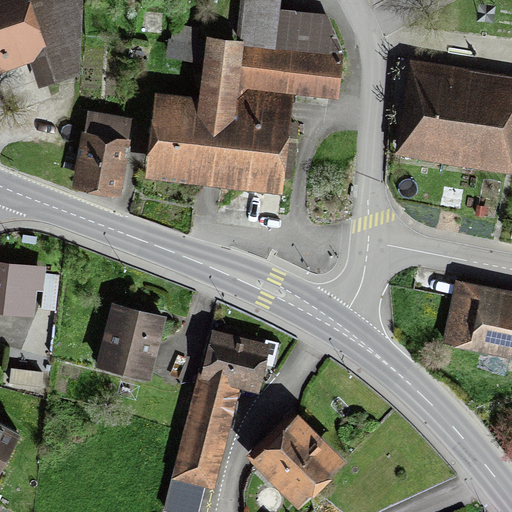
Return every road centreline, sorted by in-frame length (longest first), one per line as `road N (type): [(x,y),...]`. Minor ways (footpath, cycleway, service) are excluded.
road 1 (primary): [(0,186),(270,288),(336,325)]
road 2 (residential): [(368,247),(369,73),(347,0)]
road 3 (primary): [(336,325),(433,405),(511,499)]
road 4 (residential): [(511,272),(368,247)]
